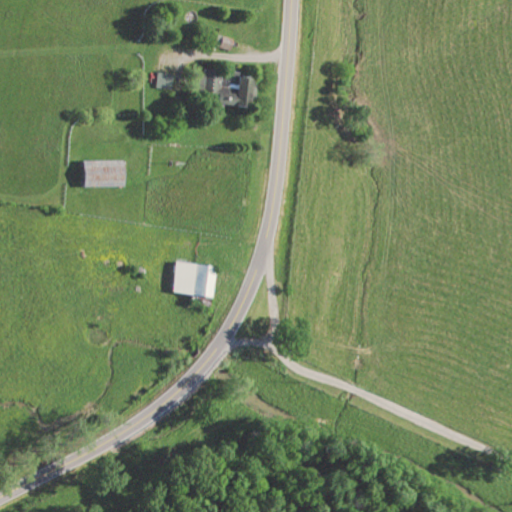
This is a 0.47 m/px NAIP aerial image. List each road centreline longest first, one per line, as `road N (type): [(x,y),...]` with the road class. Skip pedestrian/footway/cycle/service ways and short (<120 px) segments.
road 1 (primary): [(0,496),(162,402),(235,317),(262,253),(277,183),(292,0)]
road 2 (residential): [(216,346),(277,343),(306,367),(511,457)]
